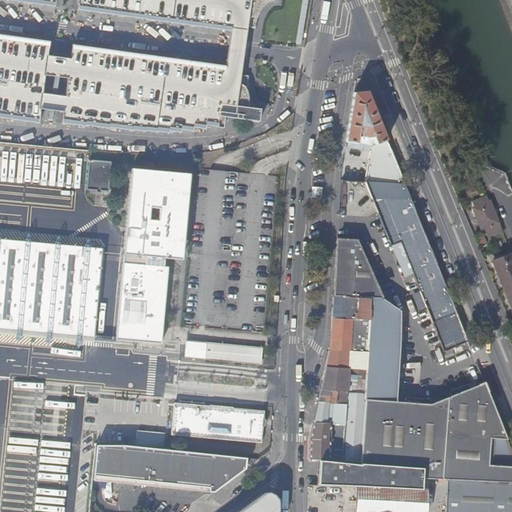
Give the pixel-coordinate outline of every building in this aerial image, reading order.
[(79,0),(79,10),(237,31),(248,33),(249,28),(257,29),(258,22),(262,12),(265,8),(268,4),(272,1),(276,0),(79,0)] [(51,44),(0,36),(0,117),(40,123),(43,103),(48,67),(51,44)] [(232,68),(73,47),(70,71),(65,105),(63,123),(87,126),(87,125),(111,129),(111,127),(135,131),(135,130),(147,132),(147,130),(159,132),(159,131),(171,133),(171,130),(184,132),(184,129),(195,131),(196,127),(207,129),(208,125),(219,126),(219,128),(225,129),(227,116),(228,116),(229,106),(246,108),(245,115),(239,114),(238,119),(260,123),(262,110),(257,108),(255,105),(252,99),(251,94),(250,89),(249,84),(250,77),(242,76),(243,71),(232,68)] [(353,93),(345,143),(357,145),(357,144),(358,144),(361,144),(361,148),(367,149),(369,146),(372,146),(375,144),(375,145),(387,141),(367,91),(353,93)] [(0,176),(51,180),(52,165),(59,166),(60,154),(54,154),(55,150),(0,145),(0,176)] [(378,163),(387,184),(404,184),(394,158),(378,163)] [(88,161),(87,192),(111,193),(112,162),(88,161)] [(131,169),(115,340),(133,342),(161,344),(162,340),(159,337),(160,327),(163,325),(167,281),(165,279),(165,274),(167,273),(168,267),(164,266),(165,258),(170,258),(170,256),(171,253),(174,250),(176,248),(178,247),(181,247),(185,247),(191,174),(131,169)] [(487,196),(472,202),(474,207),(473,208),(482,230),(483,229),(486,236),(502,230),(490,201),(489,202),(487,196)] [(467,341),(410,200),(372,197),(390,245),(399,241),(432,323),(442,319),(453,347),(459,344),(467,341)] [(365,200),(358,204),(363,213),(370,209),(365,200)] [(0,238),(0,329),(94,338),(102,247),(0,238)] [(183,260),(185,247),(181,247),(178,247),(176,248),(174,250),(171,253),(170,256),(170,258),(183,260)] [(493,263),(492,264),(493,267),(495,267),(511,309),(511,311),(511,312),(511,314),(511,255),(493,261),(493,263)] [(351,298),(333,297),(332,318),(350,319),(351,303),(351,298)] [(391,312),(370,311),(369,320),(367,348),(367,353),(366,370),(364,393),(364,400),(359,463),(399,466),(416,468),(423,469),(422,472),(422,478),(511,483),(511,467),(488,466),(490,440),(507,441),(485,385),(471,390),(452,398),(431,406),(405,404),(395,404),(396,391),(400,313),(391,313),(391,312)] [(350,319),(332,318),(330,345),(319,394),(313,423),(330,424),(344,425),(341,461),(359,463),(364,400),(364,393),(347,392),(347,383),(351,381),(351,377),(348,377),(348,369),(353,369),(354,352),(349,352),(352,326),(359,327),(360,320),(350,319)] [(369,320),(362,320),(361,347),(367,348),(369,320)] [(261,348),(187,340),(185,355),(259,363),(261,348)] [(471,350),(467,341),(459,344),(463,353),(471,350)] [(357,369),(366,370),(367,353),(358,352),(357,369)] [(357,369),(353,369),(348,369),(348,377),(351,377),(351,381),(347,383),(347,392),(364,393),(366,370),(357,369)] [(452,398),(471,390),(469,386),(450,393),(452,398)] [(202,435),(201,438),(260,443),(262,427),(260,424),(258,424),(258,419),(261,419),(263,418),(263,410),(233,408),(233,407),(209,404),(209,405),(173,402),(170,435),(185,436),(185,431),(199,432),(199,433),(199,435),(202,435)] [(330,424),(313,423),(309,439),(309,458),(319,459),(328,460),(331,460),(341,461),(344,425),(330,424)] [(0,502),(19,504),(25,428),(0,425),(0,502)] [(133,445),(97,445),(93,465),(92,481),(214,493),(245,469),(246,464),(247,458),(133,445)] [(359,463),(341,461),(331,460),(328,460),(319,459),(318,484),(330,484),(347,485),(398,488),(399,466),(359,463)] [(415,489),(416,468),(399,466),(398,488),(415,489)] [(511,511),(511,483),(446,480),(444,511),(511,511)] [(344,509),(356,509),(357,488),(345,487),(344,509)] [(413,511),(415,489),(357,488),(356,509),(355,511),(413,511)] [(424,511),(425,490),(415,489),(413,511),(424,511)] [(279,511),(279,506),(279,496),(267,490),(238,511),(279,511)]
